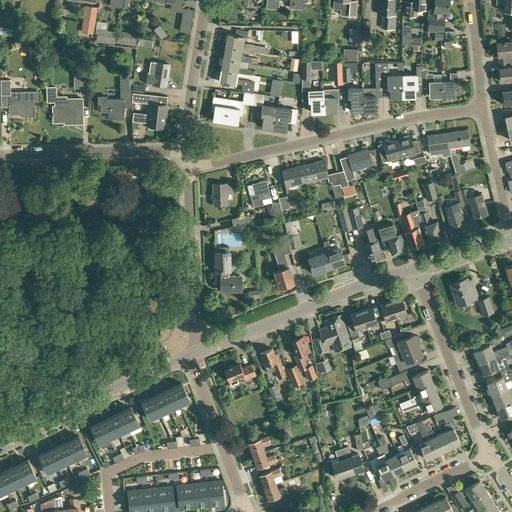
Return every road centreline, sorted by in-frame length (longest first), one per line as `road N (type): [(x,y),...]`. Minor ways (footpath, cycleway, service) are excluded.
road 1 (residential): [(186,169),(481,106)]
road 2 (tertiary): [(192,354),(412,270)]
road 3 (tertiary): [(0,442),(192,354)]
road 4 (residential): [(487,453),(412,270)]
road 5 (residential): [(192,354),(186,169)]
road 6 (residential): [(185,150),(0,154)]
road 7 (residential): [(111,511),(107,475),(141,458),(224,448)]
road 8 (residential): [(185,150),(205,0)]
road 9 (residential): [(511,241),(481,106)]
road 10 (residential): [(487,453),(373,511)]
